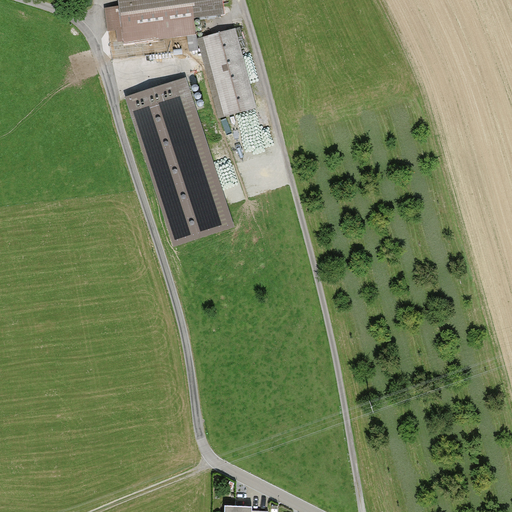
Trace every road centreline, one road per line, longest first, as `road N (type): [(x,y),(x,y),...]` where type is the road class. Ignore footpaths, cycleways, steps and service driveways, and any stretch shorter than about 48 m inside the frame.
road 1 (residential): [(312,511),(212,460),(203,446),(188,347),(97,49),(75,21),(25,0)]
road 2 (track): [(240,0),(325,313),(362,511)]
road 3 (track): [(95,511),(212,460)]
